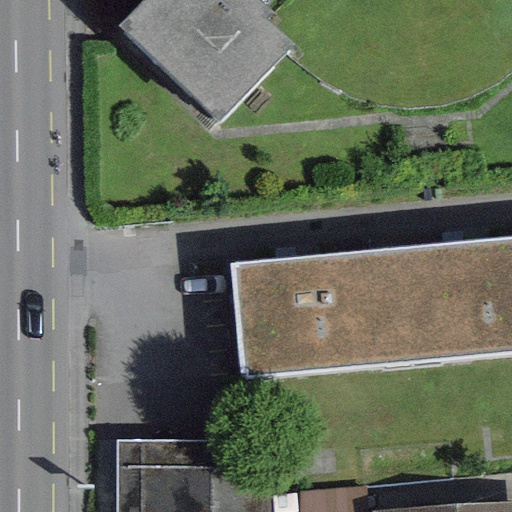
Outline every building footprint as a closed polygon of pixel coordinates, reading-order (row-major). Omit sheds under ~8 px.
[(159,0),(127,34),(219,123),(288,51),(262,26),(268,20),(247,0),(159,0)] [(462,248),(401,253),(410,349),(437,346),(438,360),(511,353),(511,243),(485,246),(484,231),(461,233),(462,248)] [(385,351),(410,349),(401,253),(318,261),(317,246),(293,248),(295,263),(231,269),(241,378),(248,377),(246,364),(269,362),(271,375),(386,365),(385,351)] [(260,511),(261,446),(118,446),(118,511),(260,511)] [(366,511),(365,486),(301,492),(300,511),(366,511)]
